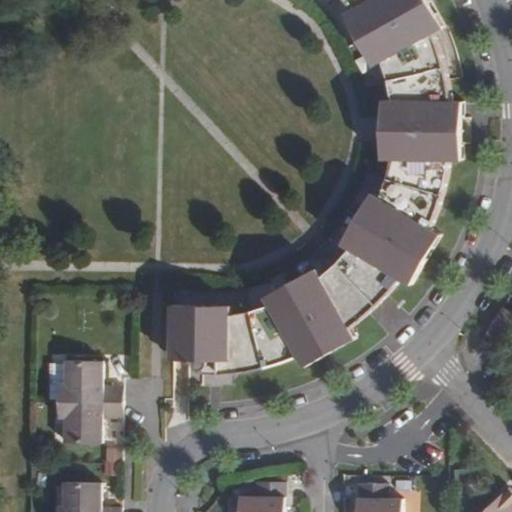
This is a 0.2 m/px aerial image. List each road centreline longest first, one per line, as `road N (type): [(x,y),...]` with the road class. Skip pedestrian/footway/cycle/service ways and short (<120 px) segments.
road 1 (residential): [(422,350),(316,418),(187,452),(165,484),(160,511)]
road 2 (residential): [(511,193),(492,253),(422,350)]
road 3 (residential): [(511,446),(422,350)]
